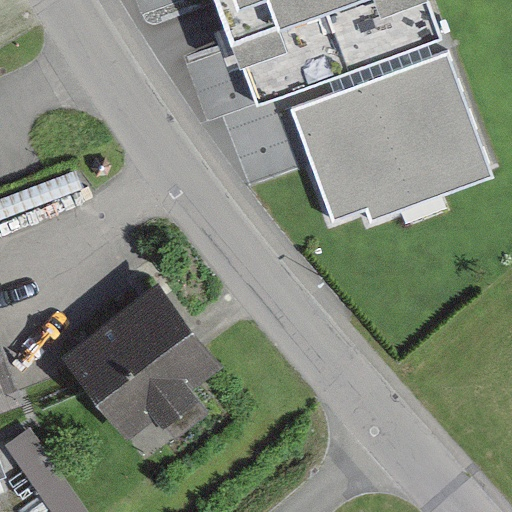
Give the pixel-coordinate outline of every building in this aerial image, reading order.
[(216,0),(235,50),(195,64),(212,113),(445,30),(433,0),(216,0)] [(452,43),(289,101),(335,229),(498,171),(452,43)] [(160,275),(67,345),(131,430),(157,410),(175,434),(208,409),(189,383),(222,357),(160,275)] [(0,340),(0,408),(23,400),(0,340)] [(93,511),(30,423),(6,440),(57,511),(93,511)] [(0,476),(8,474),(0,450),(0,476)]
